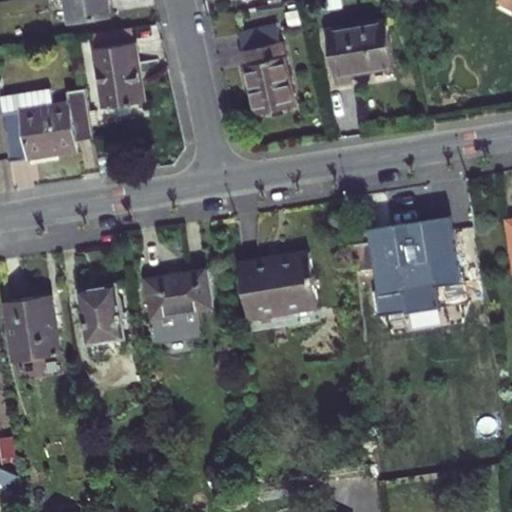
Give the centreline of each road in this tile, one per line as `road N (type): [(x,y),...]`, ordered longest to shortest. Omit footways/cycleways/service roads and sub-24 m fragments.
road 1 (tertiary): [(511,136),(223,181)]
road 2 (tertiary): [(223,181),(0,219)]
road 3 (residential): [(181,0),(223,181)]
